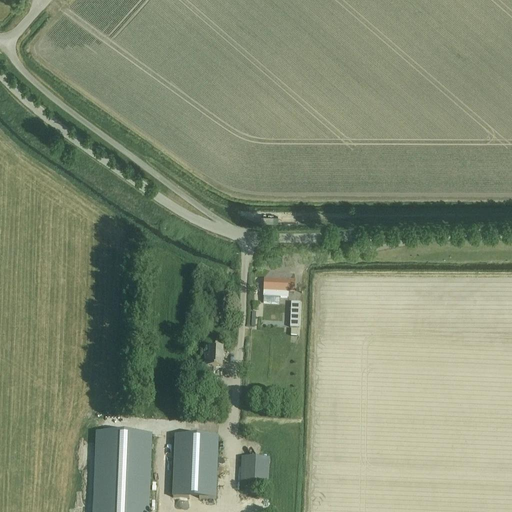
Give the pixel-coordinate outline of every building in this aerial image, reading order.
[(294,294),(294,282),(264,280),(263,297),(288,299),(288,294),(294,294)] [(299,329),(300,304),(291,304),(290,328),(299,329)] [(205,369),(205,377),(208,378),(208,375),(213,375),(214,370),(222,370),(223,350),(209,349),(209,357),(205,357),(204,369),(205,369)] [(192,389),(204,390),(205,380),(193,379),(192,389)] [(97,433),(93,511),(148,511),(151,436),(97,433)] [(173,499),(215,500),(218,438),(175,436),(173,499)] [(241,458),(240,482),(268,484),(269,460),(241,458)]
